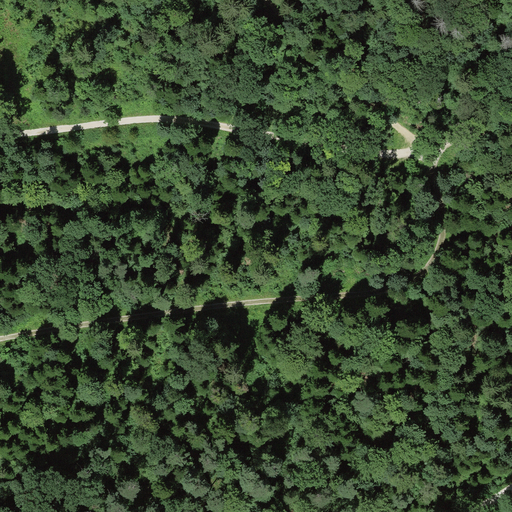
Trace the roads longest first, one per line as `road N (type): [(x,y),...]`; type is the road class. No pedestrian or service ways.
road 1 (track): [(0,338),(399,287),(423,274),(446,221),(443,189),(422,151),(294,37),(267,0)]
road 2 (track): [(511,121),(422,151),(385,154),(167,118),(0,135)]
